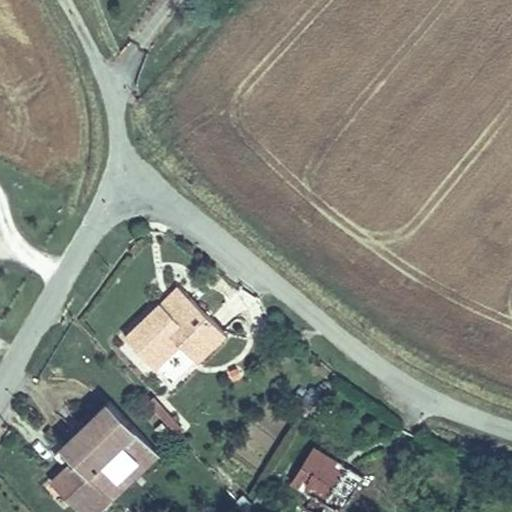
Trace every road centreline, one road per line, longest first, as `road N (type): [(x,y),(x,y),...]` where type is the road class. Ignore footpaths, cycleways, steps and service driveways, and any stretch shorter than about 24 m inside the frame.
road 1 (unclassified): [(511,433),(469,420),(388,376),(133,176)]
road 2 (unclassified): [(0,378),(133,176)]
